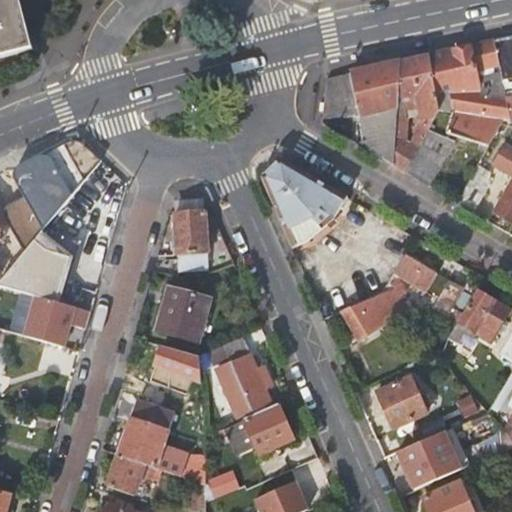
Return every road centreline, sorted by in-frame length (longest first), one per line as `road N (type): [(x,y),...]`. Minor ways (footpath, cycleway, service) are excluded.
road 1 (residential): [(380,511),(221,154)]
road 2 (residential): [(59,511),(163,152)]
road 3 (residential): [(511,264),(263,119)]
road 4 (secondary): [(276,50),(500,0)]
road 5 (secondary): [(109,96),(276,50)]
